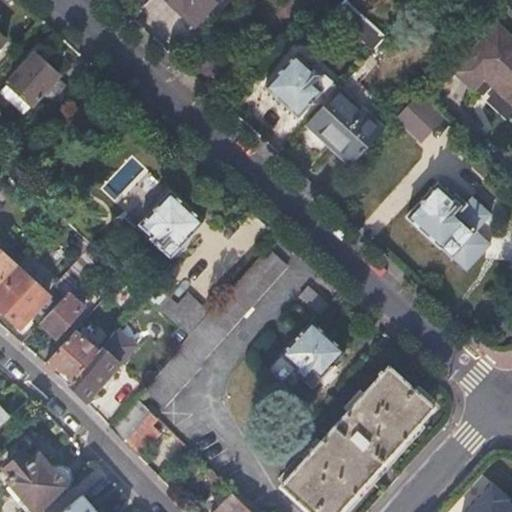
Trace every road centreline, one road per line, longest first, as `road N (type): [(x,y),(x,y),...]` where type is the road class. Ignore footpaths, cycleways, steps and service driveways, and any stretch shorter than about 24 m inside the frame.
road 1 (residential): [(53,0),(503,401)]
road 2 (unclassified): [(156,511),(0,372)]
road 3 (unclassified): [(402,511),(503,401)]
